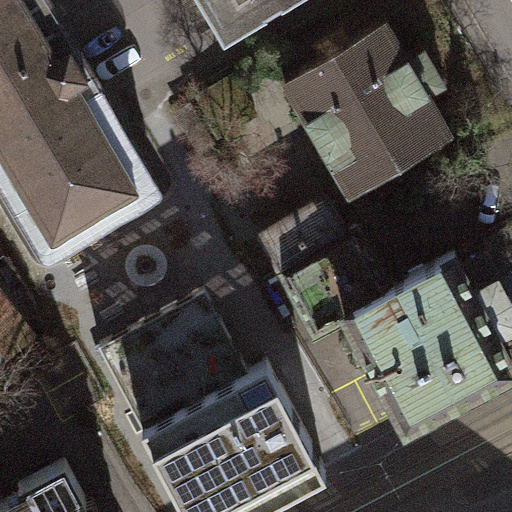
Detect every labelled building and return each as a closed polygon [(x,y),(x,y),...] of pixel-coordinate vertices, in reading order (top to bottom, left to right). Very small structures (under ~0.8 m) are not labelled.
[(0,0),(0,172),(47,252),(160,184),(50,0),(0,0)] [(207,0),(225,30),(275,0),(207,0)] [(350,186),(451,126),(429,90),(447,79),(425,42),(407,52),(385,16),(284,76),(350,186)] [(234,69),(194,93),(220,138),(260,114),(234,69)] [(241,183),(191,101),(174,112),(224,193),(241,183)] [(327,193),(260,233),(280,267),(348,227),(327,193)] [(315,333),(348,316),(406,424),(462,395),(511,368),(511,355),(455,249),(392,282),(358,221),(348,227),(280,267),(315,333)] [(248,365),(205,285),(99,341),(190,511),(241,511),(296,483),(327,466),(267,354),(248,365)] [(0,350),(27,330),(0,296),(0,350)] [(94,511),(65,457),(21,481),(24,488),(0,501),(5,511),(94,511)]
